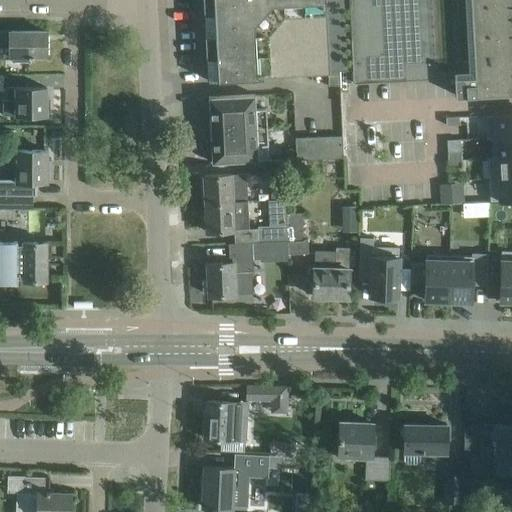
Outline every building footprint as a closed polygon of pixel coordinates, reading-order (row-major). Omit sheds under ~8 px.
[(329,73),(324,0),(202,0),(207,80),(327,73),(328,85),(340,84),(339,73),(329,73)] [(511,0),(348,0),(353,82),(353,83),(453,77),(454,95),(511,91),(511,0)] [(0,29),(0,44),(10,45),(10,55),(12,55),(12,60),(29,60),(29,57),(33,57),(33,55),(46,55),(46,31),(10,31),(10,30),(0,29)] [(41,118),(41,114),(46,114),(46,112),(49,112),(49,97),(46,97),(46,86),(0,86),(0,98),(2,98),(2,115),(30,115),(30,118),(41,118)] [(208,96),(210,129),(266,126),(265,108),(255,108),(255,94),(208,96)] [(511,135),(511,113),(485,115),(486,138),(491,138),(491,137),(511,135)] [(459,116),(445,117),(446,125),(459,124),(459,116)] [(266,126),(210,129),(211,162),(256,160),(258,160),(257,145),(267,145),(266,126)] [(296,159),(343,157),(342,135),(295,137),(295,148),(296,158),(296,159)] [(511,135),(491,137),(491,138),(492,156),(492,157),(511,156),(511,135)] [(289,148),(284,152),(285,158),(296,158),(295,148),(289,148)] [(46,149),(22,149),(22,150),(6,149),(6,164),(22,164),(22,181),(10,181),(0,181),(0,194),(32,195),(34,195),(34,182),(51,181),(51,166),(46,166),(46,149)] [(447,152),(448,160),(461,159),(461,151),(447,152)] [(511,176),(511,156),(492,157),(492,156),(488,157),(489,178),(511,176)] [(282,159),(258,160),(256,160),(256,173),(283,172),(282,159)] [(448,160),(448,168),(462,167),(461,159),(448,160)] [(203,175),(204,204),(247,201),(246,173),(231,174),(231,173),(203,175)] [(511,176),(489,178),(490,200),(511,199),(511,176)] [(449,184),(439,185),(440,202),(440,203),(450,202),(449,184)] [(282,188),(270,188),(270,199),(282,198),(282,188)] [(0,208),(32,209),(32,195),(0,194),(0,208)] [(286,239),(284,199),(268,200),(269,225),(257,226),(258,240),(286,239)] [(247,201),(204,204),(206,231),(234,229),(248,228),(247,201)] [(285,213),(286,241),(287,253),(307,253),(306,239),(302,239),(301,213),(294,213),(285,213)] [(359,278),(360,272),(370,273),(370,278),(370,295),(382,296),(382,297),(398,298),(398,288),(397,288),(398,246),(373,245),(373,237),(359,237),(358,278),(359,278)] [(286,240),(229,243),(230,257),(232,257),(232,261),(207,263),(209,295),(235,293),(234,272),(253,271),(252,251),(259,250),(259,259),(286,258),(286,240)] [(46,280),(46,241),(22,241),(22,244),(17,244),(17,241),(0,241),(0,283),(17,283),(17,278),(22,278),(22,280),(46,280)] [(314,266),(313,282),(311,282),(311,292),(313,292),(313,295),(348,297),(349,268),(348,268),(349,247),(335,247),(335,254),(314,253),(314,266)] [(511,300),(511,250),(501,250),(499,300),(511,300)] [(447,301),(459,302),(460,300),(471,301),(472,284),(472,278),(485,279),(485,285),(486,285),(487,253),(471,252),(471,256),(449,255),(447,301)] [(424,277),(424,282),(423,299),(435,299),(435,301),(447,301),(449,255),(425,254),(425,263),(410,262),(409,282),(411,282),(411,276),(424,277)] [(286,412),(287,385),(246,385),(246,399),(271,399),(271,411),(286,412)] [(204,437),(244,439),(246,413),(239,413),(240,402),(232,402),(232,401),(206,400),(204,437)] [(366,479),(388,480),(389,456),(371,455),(373,422),(339,421),(339,439),(332,439),(332,452),(338,453),(338,455),(367,456),(366,479)] [(404,423),(403,452),(446,453),(447,424),(404,423)] [(490,435),(490,440),(493,440),(494,471),(511,470),(511,423),(493,424),(493,435),(490,435)] [(477,426),(465,426),(464,473),(476,473),(477,426)] [(204,466),(202,506),(211,506),(211,508),(215,508),(215,507),(231,507),(231,505),(248,506),(249,476),(268,477),(268,467),(269,454),(234,453),(233,467),(204,466)] [(269,454),(268,467),(283,468),(283,455),(269,454)] [(7,475),(7,492),(22,492),(21,511),(71,511),(72,492),(49,492),(49,477),(24,476),(24,475),(7,475)] [(445,503),(461,503),(461,475),(445,475),(445,503)]
